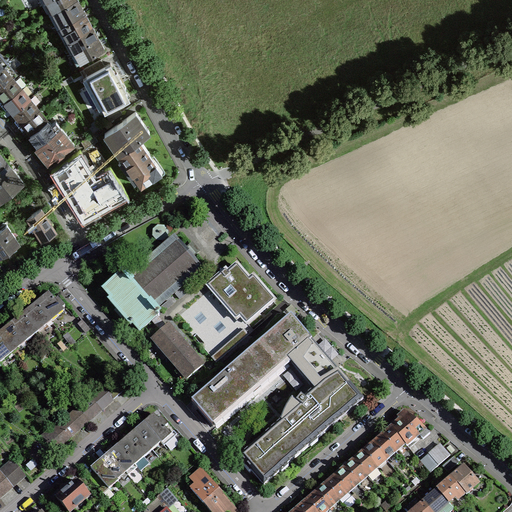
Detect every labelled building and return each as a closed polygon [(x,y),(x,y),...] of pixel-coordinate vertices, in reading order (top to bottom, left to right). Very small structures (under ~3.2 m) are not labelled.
[(48,0),(47,1),(53,11),(73,0),(48,0)] [(73,0),(53,11),(61,26),(85,13),(80,4),(78,0),(73,0)] [(85,13),(61,26),(69,40),(93,27),(88,19),(85,13)] [(93,27),(69,40),(74,51),(99,38),(96,32),(93,27)] [(101,43),(99,38),(74,51),(80,62),(105,49),(101,43)] [(93,88),(90,90),(91,93),(95,91),(110,120),(122,112),(118,103),(129,97),(125,89),(126,88),(119,76),(116,70),(115,71),(111,63),(105,66),(101,59),(83,69),(93,88)] [(0,87),(13,76),(17,73),(7,61),(0,67),(0,87)] [(13,76),(0,87),(0,96),(0,101),(1,104),(22,87),(13,76)] [(10,109),(13,112),(31,98),(22,87),(1,104),(6,109),(9,107),(10,109)] [(18,118),(15,120),(19,125),(39,108),(31,98),(13,112),(16,116),(18,118)] [(48,119),(39,108),(19,125),(23,130),(26,128),(28,130),(30,133),(48,119)] [(105,133),(119,153),(140,139),(150,132),(141,119),(135,111),(105,133)] [(32,141),(36,146),(58,129),(61,126),(56,120),(51,123),(48,119),(30,133),(33,137),(35,139),(32,141)] [(96,122),(89,127),(92,132),(99,128),(96,122)] [(57,157),(71,146),(58,129),(36,146),(40,151),(48,161),(56,154),(57,157)] [(93,133),(81,142),(86,149),(98,140),(93,133)] [(162,171),(140,139),(119,153),(141,185),(147,181),(162,171)] [(0,174),(11,165),(3,155),(0,151),(0,174)] [(110,168),(109,168),(94,176),(88,167),(88,166),(80,153),(55,170),(67,189),(84,217),(85,216),(93,212),(93,213),(102,208),(101,207),(109,202),(110,202),(109,199),(115,195),(117,198),(125,194),(126,193),(110,168)] [(11,165),(0,174),(0,199),(1,200),(24,181),(16,171),(11,165)] [(41,208),(27,217),(42,240),(45,238),(56,231),(41,208)] [(0,256),(4,253),(20,243),(7,224),(0,228),(0,256)] [(194,276),(196,278),(199,275),(198,273),(201,270),(197,265),(196,265),(190,258),(192,256),(189,253),(186,249),(184,251),(178,244),(178,243),(174,238),(171,242),(167,237),(167,231),(163,227),(158,227),(154,230),(154,236),(157,240),(163,240),(167,245),(153,257),(151,257),(148,259),(148,261),(144,264),(142,265),(139,267),(138,269),(128,279),(123,273),(122,274),(122,275),(104,290),(112,299),(110,301),(131,325),(133,324),(140,332),(158,316),(159,315),(155,310),(165,301),(168,300),(170,298),(171,296),(174,293),(177,292),(180,290),(180,288),(194,276)] [(230,312),(234,308),(247,323),(273,301),(253,277),(249,281),(245,275),(237,266),(229,273),(227,270),(208,286),(230,312)] [(36,303),(52,322),(65,311),(62,309),(65,307),(58,298),(55,300),(48,293),(38,300),(36,303)] [(23,313),(38,332),(52,322),(36,303),(25,311),(23,313)] [(38,332),(23,313),(13,321),(10,324),(25,343),(38,332)] [(316,439),(363,399),(324,354),(291,315),(192,401),(212,425),(288,359),(314,389),(303,398),(301,396),(296,402),(292,399),(287,407),(281,420),(239,456),(246,464),(244,466),(250,472),(252,471),(264,485),(280,470),(282,472),(288,466),(287,464),(310,445),(311,446),(318,441),(316,439)] [(0,338),(12,353),(25,343),(10,324),(0,331),(0,338)] [(153,340),(155,341),(154,342),(158,348),(159,347),(187,379),(202,365),(184,344),(169,326),(153,340)] [(0,363),(12,353),(0,338),(0,363)] [(103,385),(104,387),(114,399),(123,391),(112,377),(103,385)] [(114,399),(104,387),(92,398),(101,410),(114,399)] [(91,397),(78,408),(88,421),(92,418),(101,410),(92,398),(91,397)] [(78,408),(65,419),(76,432),(88,421),(78,408)] [(423,439),(429,434),(404,412),(397,417),(399,420),(394,424),(391,427),(405,444),(407,446),(419,435),(423,439)] [(147,420),(144,422),(161,442),(164,446),(176,435),(174,432),(171,434),(165,427),(168,425),(161,418),(158,420),(153,414),(147,420)] [(65,419),(53,430),(63,443),(76,432),(65,419)] [(152,450),(161,442),(144,422),(137,428),(135,430),(152,450)] [(396,452),(405,444),(391,427),(384,433),(381,435),(396,452)] [(63,443),(53,430),(40,441),(50,454),(63,443)] [(143,457),(152,450),(135,430),(129,435),(126,437),(143,457)] [(372,443),(387,460),(396,452),(381,435),(375,441),(372,443)] [(135,465),(143,457),(126,437),(120,443),(118,445),(135,465)] [(41,462),(50,454),(40,441),(27,452),(34,459),(37,464),(38,465),(41,462)] [(377,468),(387,460),(372,443),(365,449),(363,452),(377,468)] [(112,450),(109,453),(126,473),(135,465),(118,445),(112,450)] [(430,473),(450,455),(441,445),(421,462),(430,473)] [(377,468),(363,452),(356,457),(353,460),(368,476),(377,468)] [(103,458),(100,460),(117,480),(126,473),(109,453),(103,458)] [(453,458),(443,467),(448,472),(458,463),(453,458)] [(27,465),(31,470),(37,464),(34,459),(27,465)] [(12,460),(0,470),(0,471),(12,487),(25,476),(12,460)] [(118,481),(117,480),(100,460),(94,466),(91,468),(95,473),(90,478),(108,500),(114,495),(109,489),(118,481)] [(346,466),(344,468),(358,485),(368,476),(353,460),(346,466)] [(468,472),(464,467),(452,477),(466,493),(467,495),(479,484),(468,472)] [(349,493),(358,485),(344,468),(337,474),(334,476),(349,493)] [(190,479),(208,499),(219,490),(206,475),(201,469),(190,479)] [(0,497),(12,487),(0,471),(0,497)] [(325,484),(339,501),(349,493),(334,476),(327,482),(325,484)] [(455,498),(457,501),(466,493),(452,477),(437,490),(449,503),(452,500),(455,498)] [(76,511),(81,511),(89,505),(85,500),(89,496),(76,481),(61,494),(57,498),(68,511),(70,511),(74,509),(76,511)] [(339,501),(325,484),(318,490),(315,492),(330,509),(339,501)] [(171,506),(178,501),(167,488),(161,494),(171,506)] [(224,496),(219,490),(208,499),(203,503),(210,511),(222,511),(225,510),(226,511),(234,511),(237,511),(224,496)] [(437,490),(423,502),(431,511),(450,511),(454,509),(449,503),(437,490)] [(309,498),(306,500),(315,511),(326,511),(330,509),(315,492),(309,498)] [(299,506),(296,509),(299,511),(315,511),(306,500),(299,506)] [(386,501),(381,505),(385,510),(390,506),(386,501)] [(431,511),(423,502),(411,511),(431,511)]
